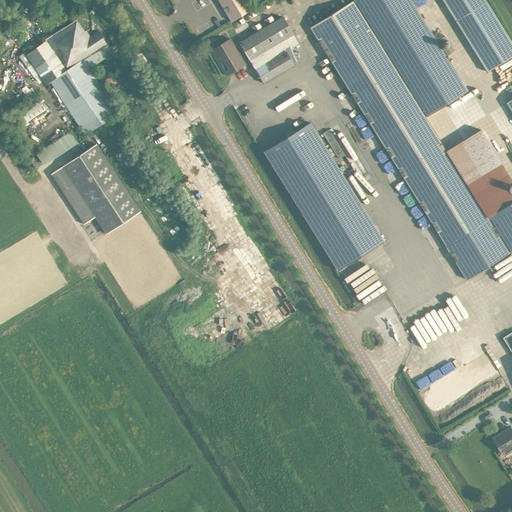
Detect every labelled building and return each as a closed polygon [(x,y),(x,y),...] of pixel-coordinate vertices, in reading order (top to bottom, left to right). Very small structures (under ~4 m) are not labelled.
[(218,0),(231,21),(251,9),(245,0),(218,0)] [(292,19),(300,14),(292,0),(283,0),(229,32),(260,85),(288,69),(283,60),(286,58),(307,46),(292,19)] [(354,0),(355,0),(310,28),(467,279),(511,251),(511,180),(480,129),(445,150),(425,117),(468,91),(411,0),(354,0)] [(511,43),(485,0),(442,0),(487,72),(511,56),(511,43)] [(26,54),(43,79),(45,78),(47,82),(50,81),(85,134),(118,113),(83,58),(107,43),(99,30),(89,37),(86,31),(85,32),(77,19),(45,39),(46,40),(26,54)] [(226,75),(246,63),(231,38),(211,49),(226,75)] [(109,86),(116,81),(112,75),(105,80),(109,86)] [(21,126),(47,109),(38,96),(13,114),(21,126)] [(338,270),(384,241),(310,122),(264,151),(338,270)] [(345,154),(329,129),(323,133),(338,158),(345,154)] [(70,131),(36,154),(43,165),(77,143),(70,131)] [(141,212),(97,144),(52,174),(84,224),(96,217),(107,234),(141,212)] [(402,194),(410,189),(404,180),(396,185),(402,194)] [(511,331),(503,338),(511,352),(511,331)] [(511,429),(510,426),(492,438),(503,455),(511,449),(511,429)]
